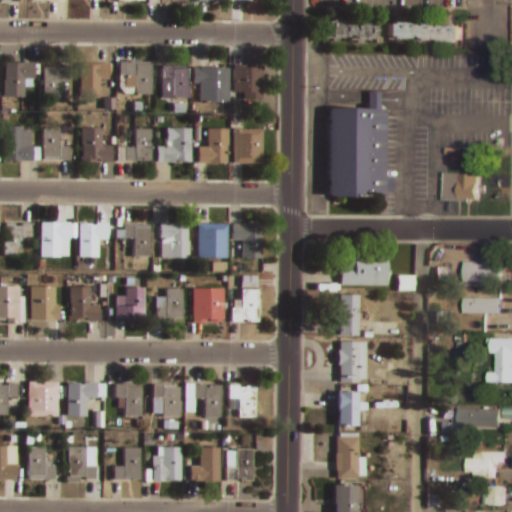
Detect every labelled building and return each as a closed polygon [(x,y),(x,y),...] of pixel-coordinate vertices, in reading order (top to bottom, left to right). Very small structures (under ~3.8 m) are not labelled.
[(351,24),(351,22),(348,22),(348,20),(330,20),(330,21),(326,21),(326,35),(330,35),(330,38),(347,38),(347,35),(350,35),(350,37),(354,37),(354,40),(371,40),(371,37),(375,37),(375,24),(371,24),(371,22),(354,22),(354,24),(351,24)] [(436,28),(436,27),(432,27),(432,25),(415,25),(415,26),(412,26),(412,24),(409,24),(409,23),(391,23),(391,24),(387,24),(387,38),(391,38),(391,40),(408,40),(408,38),(411,38),(411,40),(415,40),(415,42),(432,42),(432,40),(435,40),(435,42),(439,42),(439,44),(456,44),(456,42),(460,42),(460,28),(457,28),(457,27),(439,27),(439,28),(436,28)] [(3,79),(5,79),(5,62),(34,61),(34,77),(24,78),(24,95),(3,95),(3,79)] [(120,61),(151,61),(152,93),(136,93),(136,86),(125,86),(125,74),(120,74),(120,61)] [(80,63),(109,63),(109,78),(99,78),(99,96),(80,96),(80,63)] [(163,65),(184,65),(184,67),(189,67),(189,81),(190,81),(190,96),(171,97),(171,78),(163,78),(163,65)] [(234,65),(245,65),(245,67),(261,67),(261,97),(244,97),(244,90),(234,90),(234,65)] [(43,66),(70,66),(70,79),(60,79),(60,98),(43,98),(43,66)] [(193,66),(229,66),(229,101),(199,102),(199,83),(193,83),(193,66)] [(327,109),(365,109),(365,92),(377,93),(377,110),(383,110),(382,178),(390,178),(390,191),(382,191),(382,196),(365,195),(365,197),(326,196),(327,109)] [(3,125),(23,125),(23,129),(31,129),(31,144),(32,144),(32,159),(3,159),(3,125)] [(43,127),(59,127),(59,146),(71,146),(71,159),(43,159),(43,127)] [(82,127),(101,127),(101,146),(111,146),(111,160),(100,160),(100,156),(82,156),(82,127)] [(156,146),(171,145),(171,140),(167,140),(167,127),(191,127),(191,162),(156,162),(156,146)] [(198,146),(208,146),(208,128),(229,127),(229,144),(227,144),(227,162),(198,162),(198,146)] [(125,147),(134,147),(134,128),(151,128),(151,160),(125,160),(125,147)] [(233,128),(263,128),(263,162),(233,162),(233,128)] [(443,173),(442,201),(469,202),(469,201),(476,202),(477,175),(459,175),(459,174),(443,173)] [(4,226),(21,226),(21,222),(31,222),(31,235),(22,235),(22,254),(4,254),(4,226)] [(41,223),(69,223),(69,255),(42,255),(41,223)] [(81,224),(89,224),(89,226),(97,226),(97,223),(107,223),(107,237),(96,237),(96,255),(81,255),(81,224)] [(198,223),(227,223),(227,257),(199,257),(198,223)] [(233,223),(245,223),(245,225),(261,225),(261,257),(242,257),(242,239),(233,239),(233,223)] [(124,224),(150,224),(150,255),(133,256),(133,237),(124,237),(124,224)] [(158,261),(187,261),(187,225),(158,225),(158,261)] [(341,265),(355,265),(355,255),(387,255),(388,284),(341,284),(341,265)] [(463,263),(500,264),(499,283),(463,283),(463,263)] [(412,291),(412,278),(396,278),(396,291),(412,291)] [(68,286),(90,286),(90,305),(99,304),(100,320),(68,320),(68,286)] [(0,287),(18,287),(18,305),(24,305),(24,322),(8,322),(8,316),(0,316),(0,287)] [(31,287),(47,287),(47,305),(57,305),(57,319),(31,319),(31,287)] [(117,306),(127,306),(127,288),(143,288),(143,319),(117,319),(117,306)] [(156,307),(166,307),(166,288),(182,288),(183,320),(156,320),(156,307)] [(194,307),(205,307),(205,289),(223,289),(223,304),(221,304),(221,321),(211,321),(211,318),(204,318),(204,320),(194,320),(194,307)] [(231,307),(242,307),(242,289),(258,289),(258,321),(250,321),(250,318),(242,318),(242,321),(231,321),(231,307)] [(341,294),(360,294),(358,335),(340,335),(341,294)] [(462,298),(499,299),(498,314),(462,313),(462,298)] [(486,373),(495,373),(495,353),(490,353),(490,340),(511,340),(511,383),(486,383),(486,373)] [(338,350),(340,350),(340,342),(367,342),(367,378),(359,378),(359,382),(340,381),(340,365),(338,365),(338,350)] [(27,381),(57,381),(57,416),(27,416),(27,381)] [(0,382),(18,382),(18,395),(7,395),(7,414),(0,414),(0,382)] [(67,382),(96,382),(96,398),(87,398),(87,416),(67,416),(67,382)] [(115,384),(141,384),(141,415),(125,415),(125,397),(115,397),(115,384)] [(153,384),(175,384),(175,386),(180,386),(180,401),(181,401),(181,416),(163,416),(163,397),(153,397),(153,384)] [(195,385),(205,385),(205,387),(209,387),(209,385),(221,385),(221,417),(204,417),(204,398),(195,398),(195,385)] [(228,385),(256,385),(256,389),(255,389),(255,417),(239,417),(238,398),(228,398),(228,385)] [(338,391),(358,391),(358,425),(337,424),(338,391)] [(444,409),(454,410),(454,419),(443,418),(444,409)] [(457,428),(500,428),(500,409),(457,409),(457,428)] [(489,416),(504,416),(504,444),(489,444),(489,416)] [(471,423),(483,424),(482,435),(470,434),(471,423)] [(335,453),(336,453),(336,437),(340,437),(340,433),(359,433),(359,457),(365,457),(365,476),(358,476),(358,479),(336,479),(336,471),(335,471),(335,453)] [(0,445),(6,445),(6,464),(16,464),(16,480),(0,480),(0,445)] [(152,456),(162,456),(162,446),(181,446),(181,481),(152,481),(152,456)] [(28,447),(45,447),(45,465),(55,465),(55,478),(28,479),(28,447)] [(68,447),(85,447),(85,453),(95,453),(96,480),(85,480),(85,477),(68,477),(68,447)] [(190,466),(200,466),(200,447),(220,447),(220,481),(190,481),(190,466)] [(114,466),(124,466),(124,448),(140,448),(140,479),(114,479),(114,466)] [(226,467),(236,467),(236,449),(253,449),(253,481),(226,481),(226,467)] [(468,458),(475,458),(475,452),(507,452),(507,472),(468,472),(468,458)] [(334,485),(356,484),(356,511),(335,511),(335,503),(334,503),(334,485)] [(488,487),(506,487),(506,505),(488,505),(488,487)]
